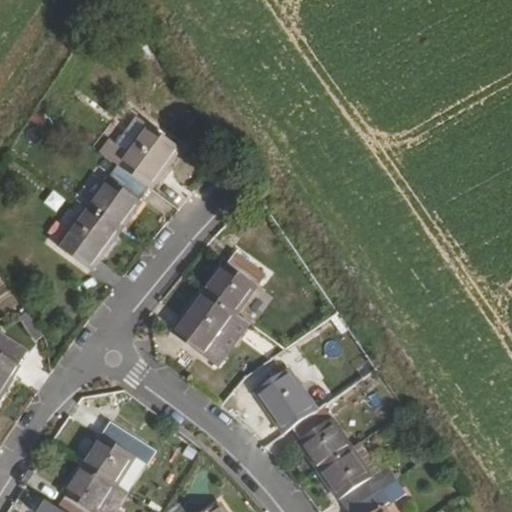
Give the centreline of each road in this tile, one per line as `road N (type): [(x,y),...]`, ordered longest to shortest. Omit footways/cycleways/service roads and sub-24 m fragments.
road 1 (residential): [(113,359),(276,479),(300,511)]
road 2 (residential): [(211,196),(129,318),(113,359)]
road 3 (residential): [(113,359),(70,381),(0,477)]
